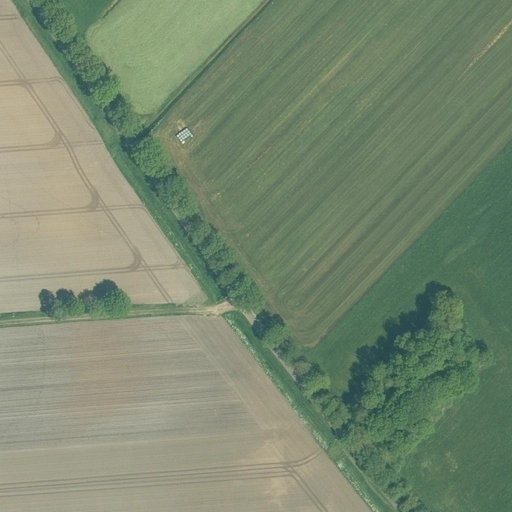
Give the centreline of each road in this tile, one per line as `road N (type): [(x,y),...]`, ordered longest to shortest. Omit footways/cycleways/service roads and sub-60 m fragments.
road 1 (unclassified): [(403,511),(234,296),(31,0)]
road 2 (track): [(0,323),(209,307),(234,296)]
